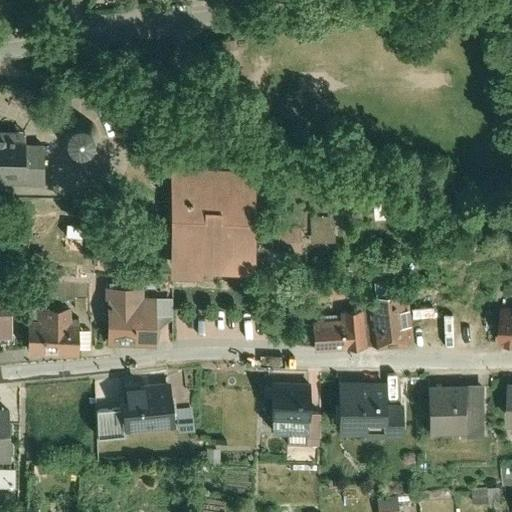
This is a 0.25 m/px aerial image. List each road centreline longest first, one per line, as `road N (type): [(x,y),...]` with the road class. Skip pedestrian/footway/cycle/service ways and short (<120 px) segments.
road 1 (residential): [(0,366),(202,340),(511,346)]
road 2 (residential): [(0,54),(376,0)]
